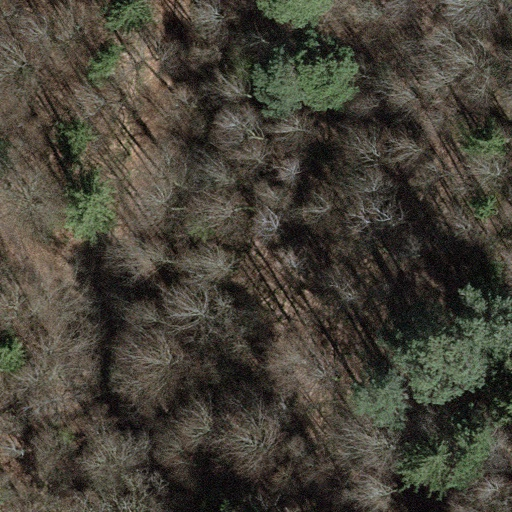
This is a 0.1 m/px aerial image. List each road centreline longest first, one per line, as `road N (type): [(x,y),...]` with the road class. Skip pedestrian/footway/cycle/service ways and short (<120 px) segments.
road 1 (track): [(87,353),(153,107),(153,0)]
road 2 (track): [(0,199),(141,447),(156,511)]
